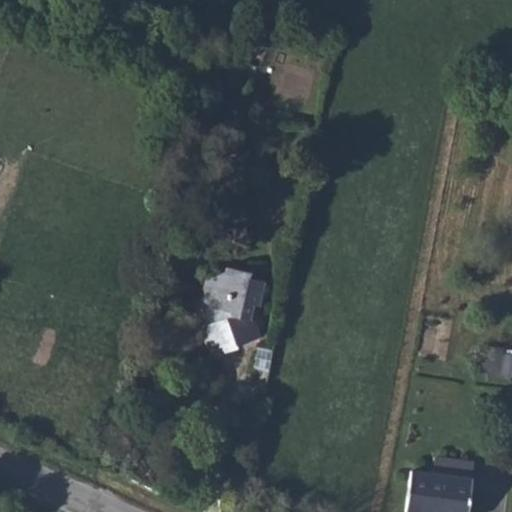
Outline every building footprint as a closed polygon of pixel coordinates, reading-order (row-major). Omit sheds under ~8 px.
[(242,335),(245,342),(260,337),(253,319),(250,318),(252,304),(258,305),(263,281),(248,278),(249,272),(225,267),(225,269),(206,278),(200,305),(206,306),(206,325),(200,327),(211,357),(238,347),(237,344),(235,337),(242,335)] [(235,337),(237,344),(245,342),(242,335),(235,337)] [(511,348),(484,345),(480,372),(511,377),(511,348)] [(435,458),(433,475),(471,480),(473,463),(435,458)] [(433,475),(411,472),(405,511),(408,511),(468,511),(473,480),(471,480),(433,475)]
